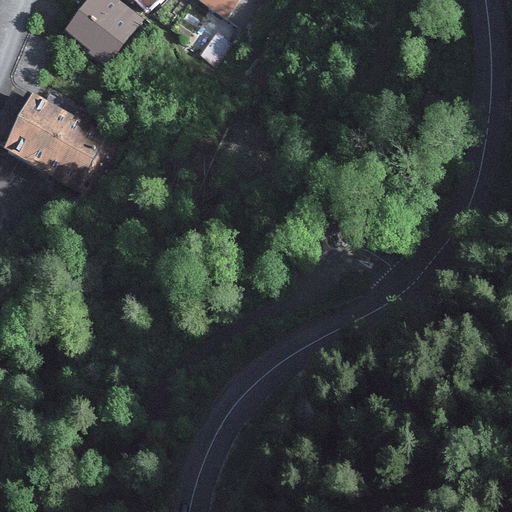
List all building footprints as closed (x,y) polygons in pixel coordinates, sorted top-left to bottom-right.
[(95,0),(67,36),(106,67),(141,24),(110,0),(95,0)] [(136,0),(151,13),(163,0),(136,0)] [(190,0),(225,23),(240,0),(190,0)] [(219,74),(235,46),(217,35),(200,63),(219,74)] [(4,158),(92,206),(123,149),(35,102),(4,158)]
